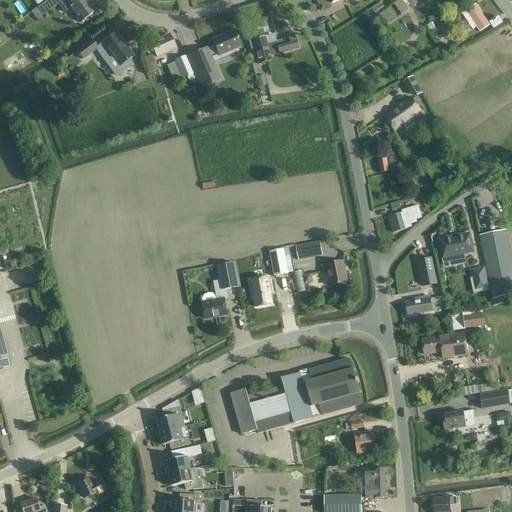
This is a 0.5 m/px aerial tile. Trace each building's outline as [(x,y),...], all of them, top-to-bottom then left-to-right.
[(47,0),(37,7),(31,12),(37,20),(43,15),(51,10),(58,4),(64,12),(70,8),(81,22),(87,18),(95,12),(85,0),(47,0)] [(371,8),(375,13),(384,7),(381,2),(371,8)] [(478,26),(481,31),(489,25),(476,5),(467,11),(462,14),(473,30),(478,26)] [(244,9),(238,11),(241,20),(247,18),(244,9)] [(448,18),(452,25),(461,19),(458,13),(448,18)] [(494,28),(503,22),(498,16),(490,22),(494,28)] [(272,23),(265,25),(267,34),(274,33),(272,23)] [(212,40),(216,48),(208,51),(207,48),(188,57),(201,87),(220,79),(213,62),(221,59),(219,56),(241,46),(234,31),(212,40)] [(99,49),(96,51),(116,78),(133,65),(129,59),(133,56),(115,32),(107,38),(101,43),(97,46),(99,49)] [(175,49),(169,35),(150,43),(157,57),(175,49)] [(275,42),(279,54),(298,49),(295,35),(286,37),(286,39),(275,42)] [(270,56),(279,54),(275,42),(267,44),(265,37),(264,37),(264,36),(255,39),(249,41),(252,54),(256,53),(259,64),(271,60),(270,56)] [(92,39),(76,52),(83,61),(96,51),(99,49),(97,46),(92,39)] [(145,58),(148,65),(146,65),(150,73),(158,69),(152,55),(145,58)] [(184,58),(175,62),(182,78),(191,75),(184,58)] [(167,66),(174,83),(182,79),(175,63),(167,66)] [(264,75),(257,77),(259,86),(266,84),(264,75)] [(414,78),(405,84),(410,94),(414,92),(417,97),(422,94),(414,78)] [(249,94),(247,103),(256,104),(257,95),(249,94)] [(384,117),(395,132),(422,114),(412,98),(384,117)] [(414,120),(404,127),(408,133),(418,125),(414,120)] [(379,160),(381,173),(389,172),(386,159),(379,160)] [(398,214),(389,217),(394,233),(408,229),(412,227),(411,224),(417,223),(417,220),(422,218),(419,205),(401,211),(402,213),(398,214)] [(511,294),(511,262),(506,231),(480,236),(493,299),(511,294)] [(475,253),(471,233),(438,240),(442,260),(475,253)] [(297,247),(299,260),(323,256),(320,242),(297,247)] [(276,251),(269,252),(269,253),(274,277),(289,274),(286,261),(291,260),(289,248),(284,249),(276,251)] [(432,258),(418,261),(423,287),(437,284),(432,258)] [(344,261),(322,266),(323,274),(329,273),(331,286),(347,283),(345,270),(346,270),(344,261)] [(205,319),(227,315),(225,301),(228,300),(227,290),(239,288),(234,263),(218,266),(221,281),(214,282),(217,301),(216,301),(216,297),(213,294),(209,294),(204,296),(203,299),(204,303),(202,304),(205,319)] [(485,267),(470,270),(472,278),(473,278),(475,291),(489,288),(485,267)] [(192,272),(186,277),(192,284),(198,278),(192,272)] [(312,274),(303,276),(304,285),(314,283),(312,274)] [(269,277),(250,281),(253,297),(255,297),(257,307),(272,304),(270,293),(272,293),(269,277)] [(4,282),(7,294),(15,292),(12,280),(4,282)] [(430,299),(406,303),(408,315),(429,311),(430,313),(433,313),(432,311),(440,310),(438,298),(430,299)] [(446,307),(454,310),(457,302),(449,299),(446,307)] [(463,317),(463,316),(451,317),(453,330),(486,326),(484,314),(463,317)] [(0,369),(13,366),(12,361),(23,358),(13,319),(0,322),(0,369)] [(442,352),(443,359),(467,355),(464,333),(422,339),(424,355),(442,352)] [(352,366),(350,359),(310,370),(310,369),(299,372),(299,373),(281,378),(284,386),(248,396),(246,389),(231,394),(242,435),(258,430),(258,433),(270,430),(312,418),(322,415),(322,416),(364,404),(353,366),(352,366)] [(192,389),(195,405),(204,403),(202,388),(192,389)] [(511,404),(509,390),(500,391),(500,389),(481,392),(483,408),(511,404)] [(163,419),(157,420),(161,433),(180,427),(184,426),(180,408),(171,411),(162,413),(163,419)] [(473,410),(452,414),(442,416),(445,430),(455,429),(466,427),(464,419),(474,417),(473,410)] [(511,412),(496,414),(497,422),(504,421),(505,425),(505,426),(505,430),(511,428),(511,421),(511,418),(511,412)] [(346,429),(352,429),(364,427),(363,421),(357,422),(357,419),(351,420),(351,423),(346,424),(346,429)] [(180,427),(161,433),(164,445),(170,443),(171,449),(189,444),(187,438),(184,439),(182,433),(180,427)] [(356,436),(355,437),(357,455),(367,454),(367,456),(375,455),(373,436),(365,437),(365,432),(356,433),(356,436)] [(173,460),(168,461),(170,473),(190,470),(188,457),(196,456),(195,447),(171,452),(173,460)] [(190,470),(170,473),(171,480),(173,486),(185,484),(186,490),(203,488),(201,481),(197,481),(196,475),(195,469),(190,470)] [(366,487),(367,498),(388,498),(387,470),(367,470),(367,487),(366,487)] [(77,484),(82,493),(84,499),(95,494),(104,490),(100,481),(91,485),(88,479),(77,484)] [(504,487),(481,490),(483,500),(506,497),(504,487)] [(180,499),(173,499),(172,511),(194,511),(195,501),(200,502),(200,494),(180,493),(180,499)] [(361,511),(361,495),(324,496),(323,511),(361,511)] [(434,505),(434,511),(451,511),(451,506),(457,505),(456,497),(443,498),(443,499),(435,500),(435,505),(434,505)] [(36,499),(20,505),(22,511),(47,511),(45,506),(39,508),(36,499)]
